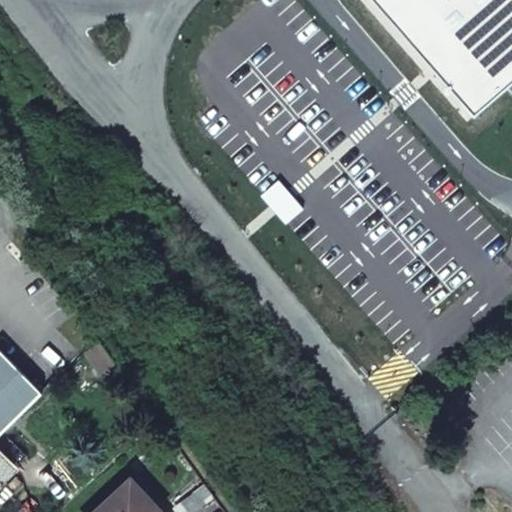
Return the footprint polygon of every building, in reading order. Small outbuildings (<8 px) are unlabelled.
[(511,0),(376,0),(477,114),(511,82),(511,0)] [(0,430),(2,429),(13,418),(41,390),(0,350),(0,430)] [(2,429),(0,430),(0,451),(15,466),(27,455),(2,429)] [(0,451),(0,481),(15,466),(0,451)] [(160,511),(130,480),(96,511),(160,511)]
